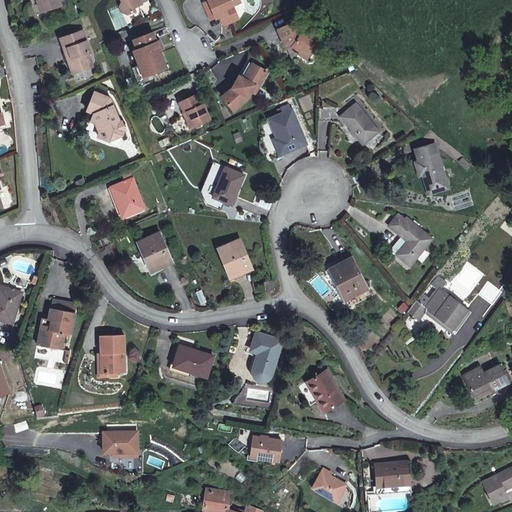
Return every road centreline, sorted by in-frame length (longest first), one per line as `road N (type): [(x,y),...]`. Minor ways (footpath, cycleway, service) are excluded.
road 1 (residential): [(303,302),(199,321),(144,315),(56,241),(30,237)]
road 2 (residential): [(511,433),(440,439),(394,419),(303,302)]
road 3 (residential): [(30,237),(21,86),(0,20)]
road 4 (residential): [(280,221),(281,197),(298,169),(317,166),(337,179),(338,202),(330,218),(291,218)]
